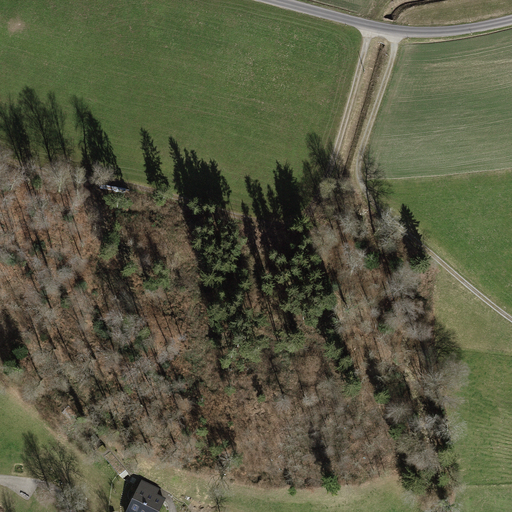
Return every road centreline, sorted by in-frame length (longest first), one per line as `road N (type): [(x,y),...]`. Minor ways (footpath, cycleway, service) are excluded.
road 1 (track): [(370,27),(345,133),(318,201),(297,223),(241,219),(0,156)]
road 2 (track): [(399,33),(357,165),(364,193),(511,318)]
road 3 (unclassified): [(511,19),(399,33),(269,0)]
